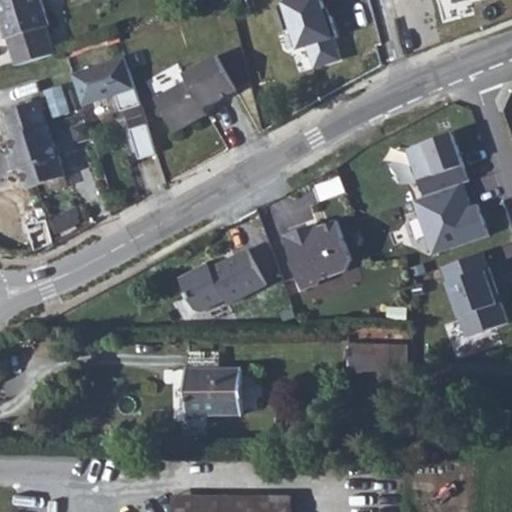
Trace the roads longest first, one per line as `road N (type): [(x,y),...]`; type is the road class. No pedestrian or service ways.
road 1 (residential): [(0,295),(75,271),(407,91)]
road 2 (residential): [(511,177),(470,61)]
